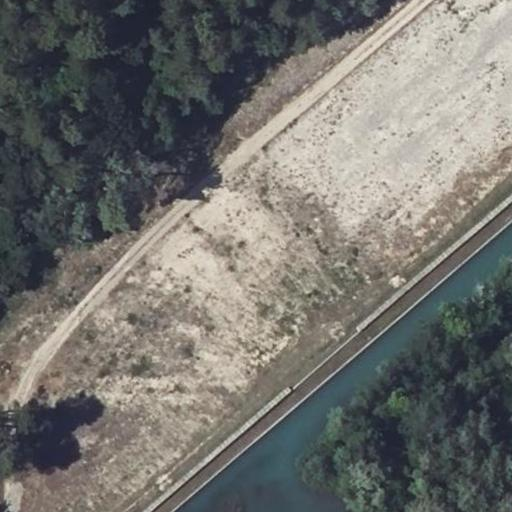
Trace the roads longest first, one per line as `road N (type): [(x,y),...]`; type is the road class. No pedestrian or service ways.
road 1 (track): [(12,511),(15,403),(37,361),(166,223),(426,0)]
road 2 (track): [(442,511),(401,457),(404,427),(511,331)]
